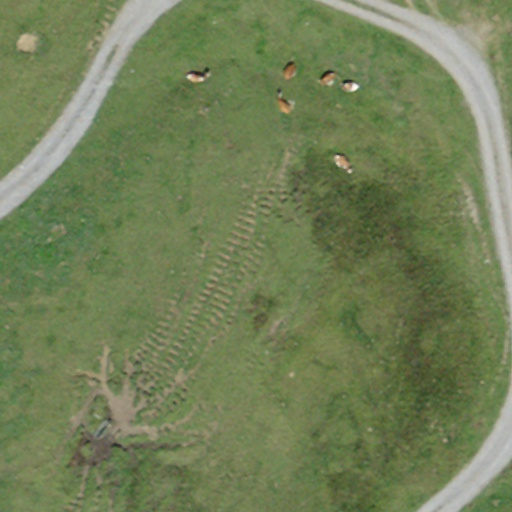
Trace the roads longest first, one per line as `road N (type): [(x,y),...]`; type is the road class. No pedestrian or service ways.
road 1 (track): [(343,0),(415,28),(461,62),(483,92),(511,253)]
road 2 (track): [(0,201),(52,156),(126,30),(153,0)]
